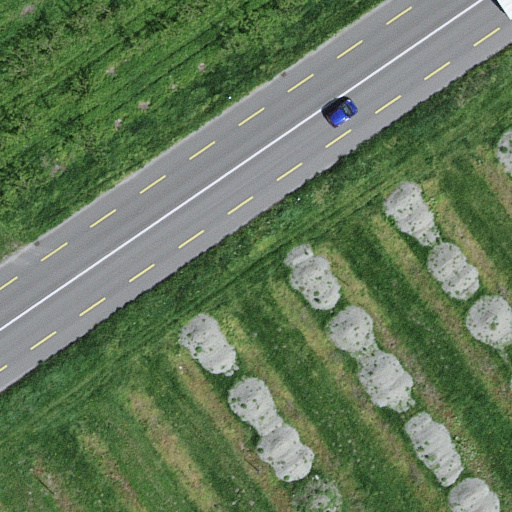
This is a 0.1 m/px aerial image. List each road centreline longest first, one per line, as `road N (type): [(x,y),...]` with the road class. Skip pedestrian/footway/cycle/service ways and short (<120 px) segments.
road 1 (primary): [(0,335),(502,0)]
road 2 (primary): [(445,0),(0,305)]
